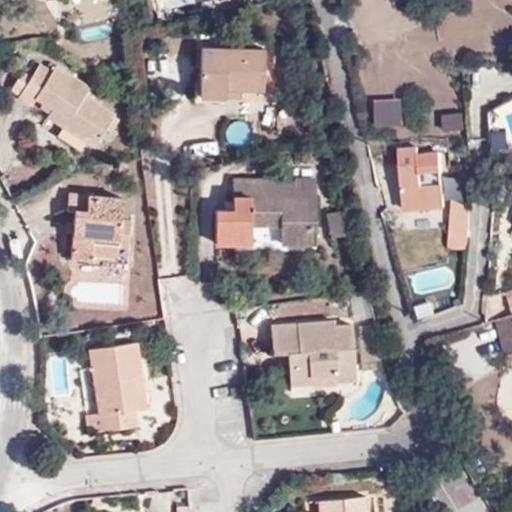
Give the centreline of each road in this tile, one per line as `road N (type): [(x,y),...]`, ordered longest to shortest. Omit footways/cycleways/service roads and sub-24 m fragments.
road 1 (residential): [(320,0),(394,282),(421,439)]
road 2 (residential): [(0,487),(206,463)]
road 3 (residential): [(0,473),(16,390),(0,274)]
road 4 (residential): [(232,460),(421,439)]
road 5 (residential): [(206,463),(186,302)]
